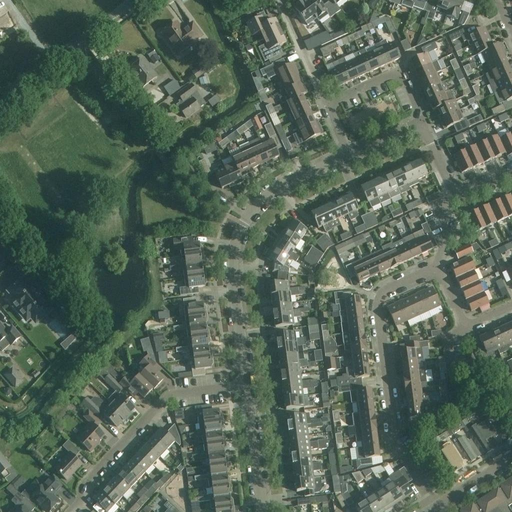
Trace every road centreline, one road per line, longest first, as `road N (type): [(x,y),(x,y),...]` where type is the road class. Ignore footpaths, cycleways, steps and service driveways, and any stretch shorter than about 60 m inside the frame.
road 1 (residential): [(245,386),(232,265),(238,237),(268,194),(349,154)]
road 2 (residential): [(439,504),(387,415),(375,302),(381,291),(435,264)]
road 3 (residential): [(71,511),(85,482),(163,398),(245,386)]
road 4 (unclassified): [(0,98),(132,0)]
road 5 (residential): [(421,123),(392,72),(327,104)]
road 6 (residential): [(260,511),(245,386)]
